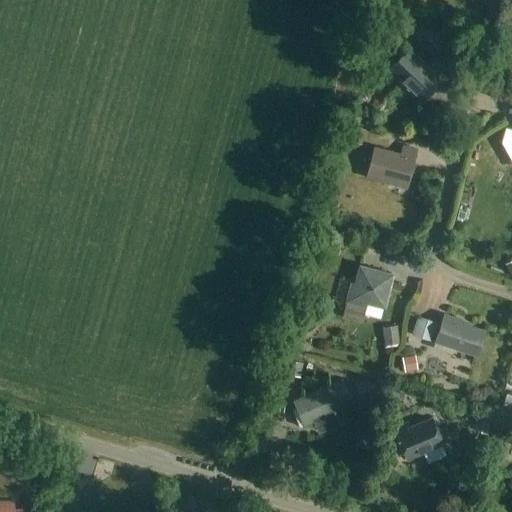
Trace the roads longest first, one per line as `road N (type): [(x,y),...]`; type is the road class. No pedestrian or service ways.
road 1 (residential): [(500,0),(436,241),(437,259),(452,275),(511,293)]
road 2 (residential): [(0,419),(313,511)]
